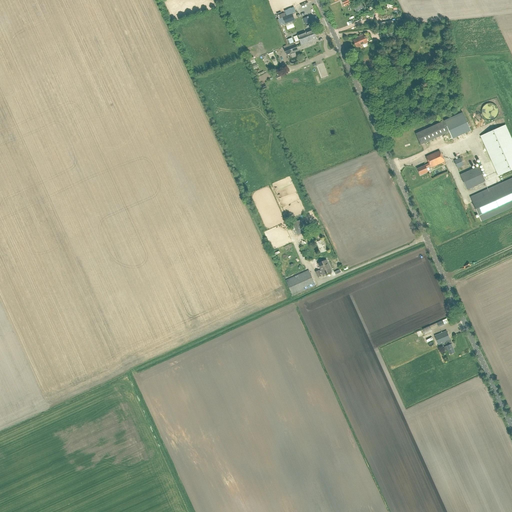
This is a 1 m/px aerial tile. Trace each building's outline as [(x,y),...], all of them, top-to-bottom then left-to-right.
[(283,17),(285,24),(295,20),(292,14),(283,17)] [(299,41),(315,34),(313,30),(310,32),(309,31),(297,35),(299,41)] [(315,34),(299,41),(301,46),(317,39),(315,34)] [(367,43),(364,34),(360,36),(360,37),(353,41),(356,48),(367,43)] [(295,44),(284,48),(286,55),(298,51),(295,44)] [(256,67),(253,57),(248,59),(251,69),(256,67)] [(481,111),(481,112),(481,113),(481,114),(482,114),(482,115),(482,116),(483,117),(484,118),(485,119),(486,120),(487,120),(488,120),(489,120),(490,120),(491,120),(492,120),(493,120),(494,119),(495,119),(495,118),(496,118),(496,117),(497,117),(497,116),(498,115),(498,114),(498,113),(498,112),(498,111),(498,110),(498,109),(497,108),(497,107),(496,107),(496,106),(495,105),(494,104),(493,104),(492,104),(491,103),(490,103),(489,103),(488,104),(487,104),(486,104),(485,104),(485,105),(484,105),(484,106),(483,107),(482,108),(482,109),(481,110),(481,111)] [(447,133),(442,122),(415,134),(420,145),(447,133)] [(511,139),(505,125),(493,130),(480,136),(498,176),(511,169),(511,139)] [(426,169),(430,167),(430,168),(444,162),(440,151),(426,157),(429,164),(417,169),(420,175),(428,172),(426,169)] [(453,163),(455,169),(462,167),(460,160),(453,163)] [(467,190),(486,182),(479,167),(460,175),(467,190)] [(481,221),(511,207),(511,178),(470,197),(481,221)] [(306,232),(301,220),(292,223),(298,236),(306,232)] [(323,239),(316,242),(321,253),(328,250),(323,239)] [(322,274),(323,276),(331,272),(326,260),(318,264),(321,270),(318,271),(315,272),(318,278),(321,276),(320,274),(322,274)] [(315,285),(308,270),(285,281),(292,296),(315,285)] [(438,327),(444,324),(442,321),(437,323),(430,326),(423,329),(425,335),(432,332),(431,329),(438,326),(438,327)] [(445,351),(448,350),(450,354),(454,353),(452,348),(453,347),(452,344),(451,344),(450,340),(446,331),(434,336),(438,345),(446,342),(447,346),(444,347),(445,351)]
